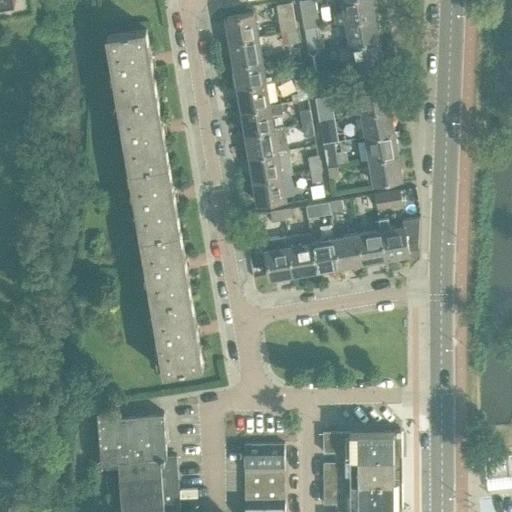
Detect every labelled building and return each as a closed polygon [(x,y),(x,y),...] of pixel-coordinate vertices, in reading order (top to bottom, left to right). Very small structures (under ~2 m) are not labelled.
[(281,31),(286,30),(296,28),(291,0),(290,0),(276,3),(281,31)] [(298,0),(304,26),(314,25),(320,24),(315,0),(298,0)] [(343,0),(345,11),(336,12),(338,21),(346,19),(375,14),(372,0),(343,0)] [(254,11),(226,16),(230,39),(258,34),(254,11)] [(375,14),(346,19),(350,42),(379,37),(375,14)] [(304,26),(308,49),(318,48),(314,25),(304,26)] [(118,101),(158,94),(146,27),(107,33),(118,101)] [(296,28),(286,30),(288,42),(298,40),(296,28)] [(258,34),(230,39),(234,62),(262,57),(258,34)] [(379,37),(350,42),(354,65),(383,61),(379,37)] [(318,48),(308,49),(310,63),(320,62),(318,48)] [(262,57),(234,62),(238,85),(266,80),(262,57)] [(288,77),(294,76),(305,74),(303,61),(286,65),(288,77)] [(383,61),(354,65),(358,89),(387,84),(383,61)] [(305,74),(294,76),(297,89),(308,87),(305,74)] [(266,80),(238,85),(242,108),(270,103),(266,80)] [(316,96),(326,94),(324,82),(314,83),(316,96)] [(387,84),(358,89),(362,112),(391,107),(387,84)] [(130,168),(169,161),(158,94),(118,101),(130,168)] [(330,117),(330,118),(334,117),(332,104),(328,104),(326,94),(316,96),(320,119),(330,117)] [(270,103),(242,108),(246,132),(274,127),(272,113),(283,111),(281,102),(270,103)] [(303,122),(312,120),(310,107),(300,109),(303,122)] [(365,126),(359,127),(360,136),(366,135),(395,130),(391,107),(362,112),(365,126)] [(334,140),(330,118),(330,117),(320,119),(324,142),(334,140)] [(312,120),(303,122),(305,135),(314,134),(312,120)] [(274,127),(246,132),(250,155),(278,150),(289,148),(285,125),(274,127)] [(395,130),(366,135),(370,158),(399,153),(395,130)] [(328,165),(338,164),(334,140),(324,142),(328,165)] [(278,150),(250,155),(254,178),(282,173),(293,171),(289,148),(278,150)] [(399,153),(370,158),(374,181),(403,176),(399,153)] [(310,168),(320,167),(318,154),(308,156),(310,168)] [(141,236),(181,229),(169,161),(130,168),(141,236)] [(338,164),(328,165),(330,178),(340,177),(338,164)] [(320,167),(310,168),(312,182),(323,180),(320,167)] [(282,173),(254,178),(258,201),(286,196),(282,173)] [(375,193),(377,203),(377,206),(401,202),(398,188),(375,193)] [(329,200),(331,211),(344,208),(342,198),(329,200)] [(318,213),(331,211),(329,200),(307,204),(310,216),(319,214),(318,213)] [(282,208),(284,218),(293,217),(291,207),(282,208)] [(272,220),(284,218),(282,208),(271,210),(272,220)] [(402,218),(403,224),(390,227),(388,216),(378,217),(380,228),(381,228),(386,257),(410,252),(409,249),(418,247),(420,216),(402,218)] [(363,261),(386,257),(381,228),(380,228),(358,232),(363,261)] [(141,236),(147,269),(153,303),(192,296),(181,229),(141,236)] [(317,269),(312,240),(311,231),(288,235),(287,235),(294,273),(317,269)] [(340,265),(363,261),(358,232),(335,236),(340,265)] [(287,235),(288,235),(288,233),(264,237),(271,277),(294,273),(287,235)] [(317,269),(340,265),(335,236),(312,240),(317,269)] [(153,303),(158,337),(164,371),(204,364),(192,296),(153,303)] [(107,489),(120,488),(121,511),(180,511),(177,453),(166,454),(163,410),(122,413),(122,412),(102,413),(106,462),(118,461),(119,473),(106,474),(107,489)] [(336,456),(402,455),(402,429),(324,429),(324,451),(336,451),(336,456)] [(244,470),(284,469),(284,442),(244,442),(244,470)] [(486,475),(511,472),(511,452),(484,456),(486,475)] [(324,461),(324,482),(402,481),(402,455),(336,456),(336,461),(324,461)] [(245,498),(285,497),(284,469),(244,470),(245,498)] [(336,502),(336,507),(402,507),(402,481),(324,482),(324,502),(336,502)] [(284,511),(285,497),(245,498),(244,511),(284,511)]
